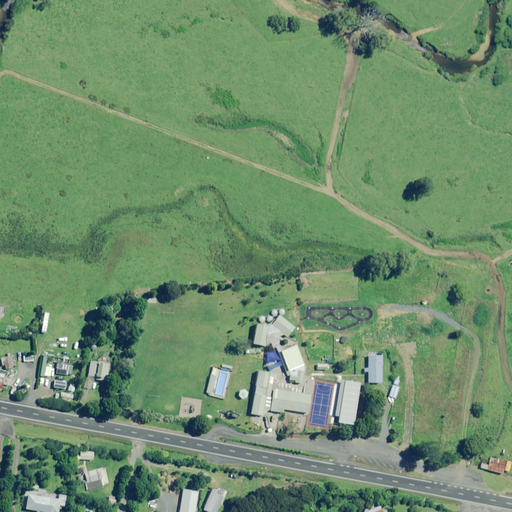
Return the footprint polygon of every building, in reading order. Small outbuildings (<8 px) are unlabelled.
[(289,325),(274,312),(267,321),(282,334),(289,325)] [(264,324),(252,323),(249,342),(261,343),(264,324)] [(294,343),(276,351),(284,370),(302,362),(294,343)] [(377,380),(377,354),(363,354),(363,380),(377,380)] [(12,368),(8,356),(0,359),(4,370),(12,368)] [(109,364),(90,361),(88,376),(107,378),(109,364)] [(215,370),(206,368),(201,387),(210,389),(215,370)] [(267,371),(254,369),(247,411),(260,414),(267,371)] [(303,371),(297,370),(296,376),(289,375),(289,380),(294,381),(294,383),(301,384),(303,371)] [(307,392),(269,385),(265,408),(279,410),(280,406),(304,410),(307,392)] [(398,388),(392,385),(388,396),(395,398),(398,388)] [(247,396),(247,394),(247,393),(247,391),(246,390),(244,390),(243,389),(241,390),(240,390),(239,391),(238,392),(238,394),(238,395),(239,397),(240,398),(241,398),(242,399),(244,399),(245,398),(246,397),(247,396)] [(396,417),(389,415),(385,427),(392,429),(396,417)] [(93,452),(80,451),(80,459),(92,460),(93,452)] [(510,462),(490,458),(487,470),(502,474),(503,471),(508,472),(510,462)] [(84,473),(87,490),(104,487),(104,485),(109,484),(108,479),(106,468),(84,473)] [(194,511),(198,492),(182,489),(178,511),(194,511)] [(215,511),(223,495),(211,490),(202,510),(207,511),(215,511)] [(65,496),(58,495),(58,500),(27,494),(25,509),(41,511),(57,511),(59,505),(63,506),(65,496)]
